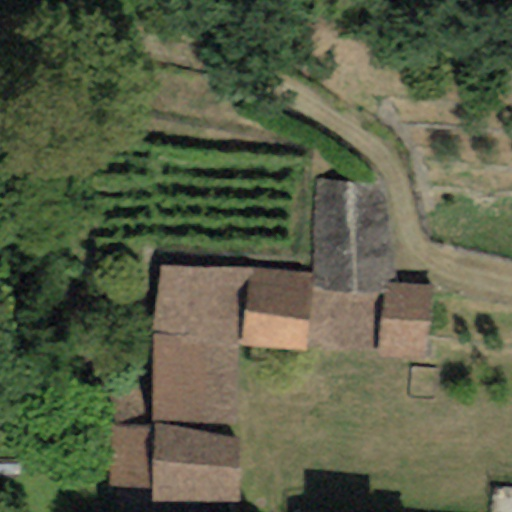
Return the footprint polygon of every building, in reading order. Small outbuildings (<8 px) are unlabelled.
[(384,182),(317,180),(312,275),(311,290),(381,296),(384,283),(394,285),(384,182)] [(236,426),(241,347),(248,269),(158,268),(150,335),(148,383),(113,386),(112,426),(236,426)] [(312,275),(248,269),(241,347),(306,349),(311,290),(312,275)] [(394,285),(384,283),(381,296),(311,290),(306,349),(376,355),(426,360),(435,290),(394,285)] [(236,507),(236,426),(112,426),(112,490),(152,490),(152,507),(236,507)]
